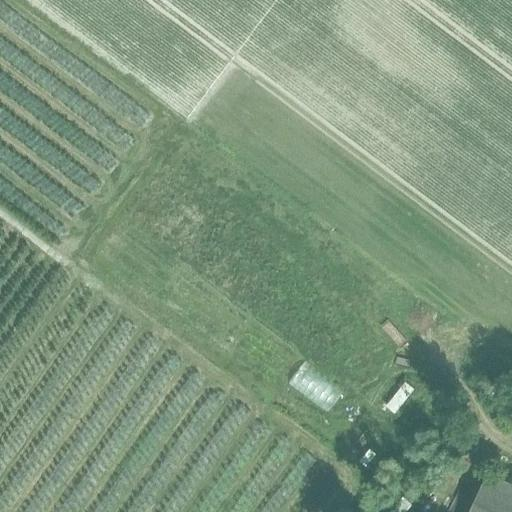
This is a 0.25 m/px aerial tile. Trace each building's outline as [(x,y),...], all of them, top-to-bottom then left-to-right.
[(488,378),(479,391),(491,399),(500,386),(488,378)] [(511,435),(502,429),(494,440),(511,453),(511,435)] [(511,511),(511,483),(490,473),(471,511),(511,511)] [(438,478),(431,498),(442,502),(450,483),(438,478)] [(404,495),(389,511),(404,511),(413,503),(404,495)]
